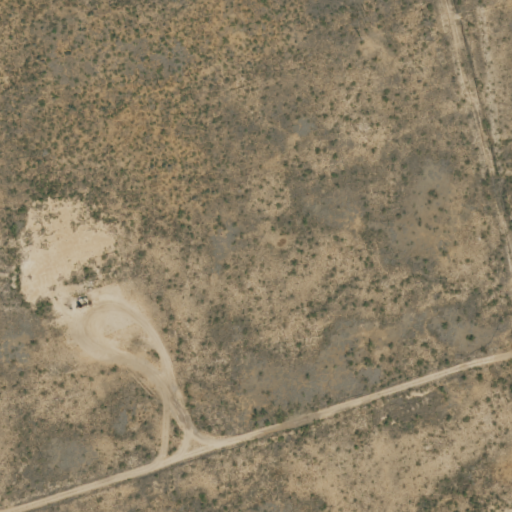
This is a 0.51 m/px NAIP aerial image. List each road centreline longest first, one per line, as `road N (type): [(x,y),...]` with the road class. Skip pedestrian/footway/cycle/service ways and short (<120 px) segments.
road 1 (track): [(511,346),(5,511)]
road 2 (track): [(415,0),(511,257)]
